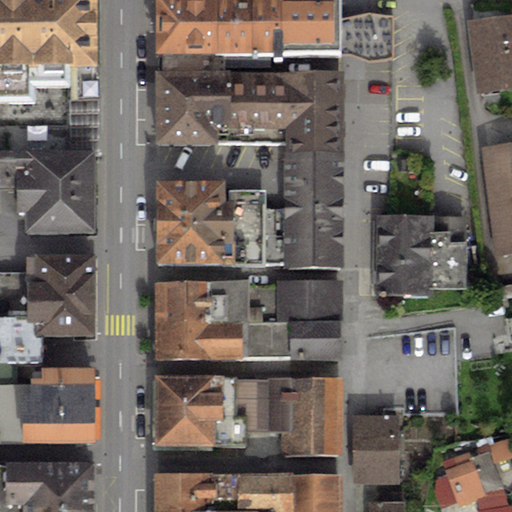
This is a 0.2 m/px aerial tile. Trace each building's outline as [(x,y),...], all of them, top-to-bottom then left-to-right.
[(0,0),(0,124),(66,124),(65,100),(98,99),(96,0),(0,0)] [(342,0),(156,0),(156,59),(160,59),(225,59),(342,59),(341,55),(343,18),(342,0)] [(352,17),(343,18),(341,55),(353,58),(372,63),(392,60),(391,18),(370,13),(352,17)] [(511,15),(467,22),(476,94),(511,89),(511,15)] [(225,59),(160,59),(160,71),(224,71),(225,59)] [(160,71),(156,71),(155,146),(232,147),(230,73),(230,71),(224,71),(160,71)] [(344,72),(230,73),(232,147),(284,147),(284,209),(284,267),(285,271),(344,271),(344,72)] [(99,151),(98,99),(65,100),(66,124),(66,152),(96,152),(99,151)] [(0,124),(0,189),(15,189),(16,215),(24,215),(25,235),(97,234),(96,152),(66,152),(66,124),(0,124)] [(511,143),(481,147),(495,258),(511,255),(511,143)] [(392,216),(376,216),(377,295),(431,295),(431,288),(466,287),(465,217),(435,217),(435,215),(430,215),(430,159),(392,159),(392,216)] [(226,180),(155,181),(157,267),(235,267),(233,201),(228,201),(226,201),(226,180)] [(228,190),(228,201),(233,201),(235,267),(284,267),(284,209),(268,209),(266,189),(228,190)] [(35,257),(26,257),(26,273),(0,273),(0,364),(44,364),(44,337),(96,337),(95,254),(35,254),(35,257)] [(250,286),(250,325),(244,326),(245,356),(290,355),(290,360),(342,359),(341,321),(344,321),(344,280),(276,281),(276,286),(250,286)] [(250,281),(156,282),(157,358),(245,356),(244,326),(250,325),(250,286),(250,281)] [(511,285),(494,288),(495,300),(511,297),(511,285)] [(96,367),(42,367),(42,378),(30,378),(30,385),(30,393),(21,393),(21,445),(96,445),(96,367)] [(235,377),(156,375),(155,446),(246,447),(246,432),(246,417),(235,417),(235,381),(235,377)] [(291,379),(235,381),(235,417),(246,417),(246,432),(282,433),(292,433),(291,379)] [(343,379),(291,379),(292,433),(282,433),(282,458),(343,455),(343,379)] [(30,393),(30,385),(0,385),(0,444),(21,445),(21,393),(30,393)] [(399,415),(353,416),(354,484),(399,484),(399,415)] [(487,447),(495,466),(511,458),(511,447),(509,438),(487,447)] [(442,463),(445,472),(472,461),(469,453),(442,463)] [(448,480),(432,486),(441,510),(457,504),(459,509),(477,502),(487,498),(486,495),(473,461),(472,461),(445,472),(448,480)] [(94,511),(94,462),(6,463),(6,465),(0,464),(0,511),(94,511)] [(216,473),(156,473),(155,511),(162,511),(216,511),(216,473)] [(294,473),(216,473),(216,511),(260,511),(259,511),(293,511),(294,477),(294,473)] [(342,511),(342,476),(294,477),(294,511),(342,511)] [(504,491),(486,495),(487,498),(477,502),(479,511),(511,511),(511,509),(511,507),(509,507),(504,491)] [(383,503),(369,503),(368,511),(405,511),(405,493),(383,493),(383,503)]
